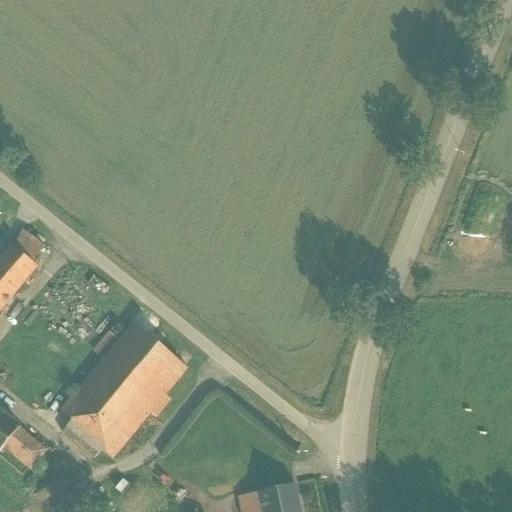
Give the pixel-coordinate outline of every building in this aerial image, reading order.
[(456,232),(472,239),(478,225),(462,218),(456,232)] [(0,313),(37,268),(11,247),(0,260),(0,313)] [(186,370),(132,326),(61,413),(71,422),(62,434),(93,461),(100,453),(112,462),(150,416),(156,420),(171,402),(165,397),(186,370)] [(0,453),(3,450),(30,473),(48,452),(20,429),(21,428),(0,410),(0,453)] [(116,501),(124,491),(111,480),(103,490),(116,501)] [(299,511),(294,486),(238,499),(240,511),(299,511)]
